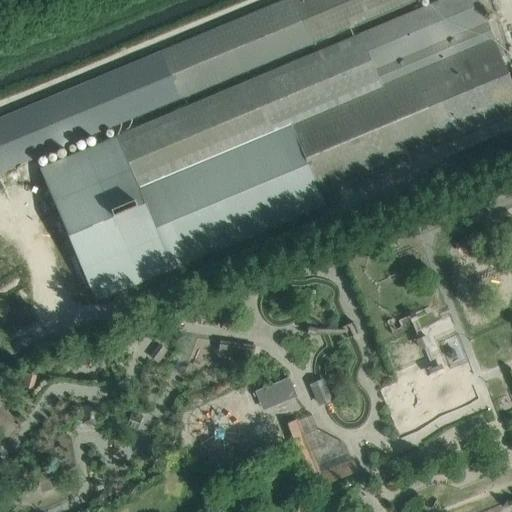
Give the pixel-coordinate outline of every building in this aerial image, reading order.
[(0,169),(179,96),(310,42),(310,41),(411,0),(284,0),(160,50),(160,51),(0,117),(0,169)] [(440,0),(359,35),(39,168),(59,214),(64,227),(95,301),(326,204),(321,192),(440,143),(504,116),(511,112),(511,83),(477,0),(440,0)] [(468,236),(457,244),(462,252),(474,244),(468,236)] [(321,248),(319,264),(331,266),(331,262),(343,263),(345,251),(321,248)] [(223,319),(221,333),(237,335),(239,322),(223,319)] [(121,336),(114,350),(124,355),(130,341),(121,336)] [(219,342),(217,355),(252,359),(253,347),(219,342)] [(157,345),(148,358),(158,365),(167,352),(157,345)] [(81,356),(80,366),(96,367),(97,357),(81,356)] [(26,375),(21,388),(32,391),(36,378),(26,375)] [(323,382),(309,387),(317,408),(331,403),(323,382)] [(194,417),(211,457),(248,441),(231,401),(194,417)] [(83,406),(81,426),(97,427),(98,407),(83,406)] [(131,414),(126,429),(137,433),(143,418),(131,414)] [(299,421),(286,426),(312,491),(357,473),(351,460),(320,473),(299,421)] [(153,442),(148,449),(152,451),(156,445),(153,442)] [(8,462),(0,463),(0,472),(9,470),(8,462)] [(276,469),(257,474),(260,485),(279,480),(276,469)] [(47,471),(37,475),(44,494),(54,489),(47,471)] [(98,483),(94,487),(95,492),(101,494),(105,490),(103,484),(98,483)]
